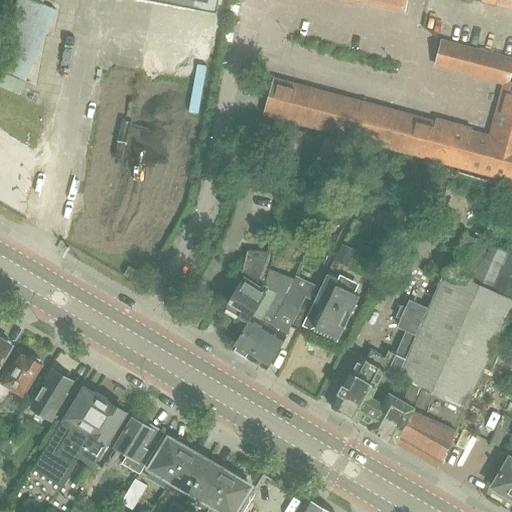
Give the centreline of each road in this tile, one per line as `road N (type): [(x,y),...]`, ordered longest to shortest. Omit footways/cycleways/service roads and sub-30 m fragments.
road 1 (primary): [(397,480),(0,247)]
road 2 (primary): [(0,278),(382,505)]
road 3 (unknown): [(276,0),(415,29),(401,82)]
